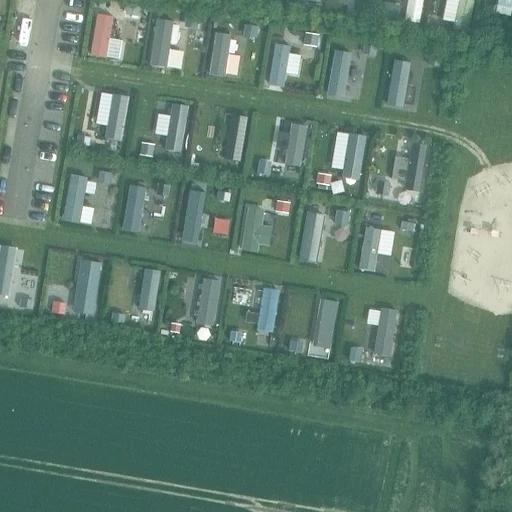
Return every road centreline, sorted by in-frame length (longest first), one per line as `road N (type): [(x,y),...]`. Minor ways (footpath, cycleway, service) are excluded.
road 1 (track): [(0,364),(511,432)]
road 2 (residential): [(16,216),(50,0)]
